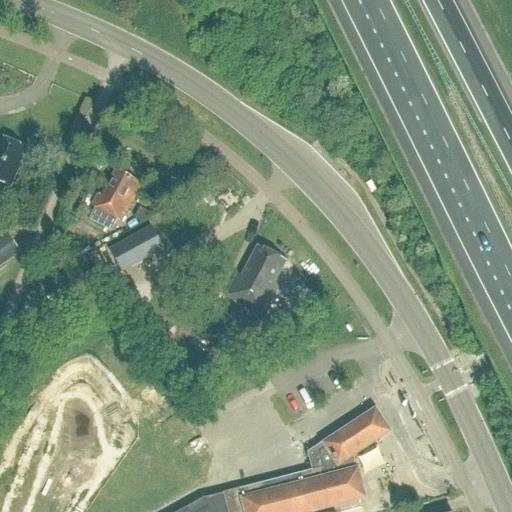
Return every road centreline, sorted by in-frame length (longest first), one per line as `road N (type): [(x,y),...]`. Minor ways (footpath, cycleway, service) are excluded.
road 1 (tertiary): [(509,511),(440,361),(357,238),(238,118),(127,48)]
road 2 (unclassified): [(127,48),(0,332)]
road 3 (motorway): [(374,0),(511,279)]
road 4 (motorway): [(511,143),(437,0)]
road 5 (tertiary): [(127,48),(13,0)]
